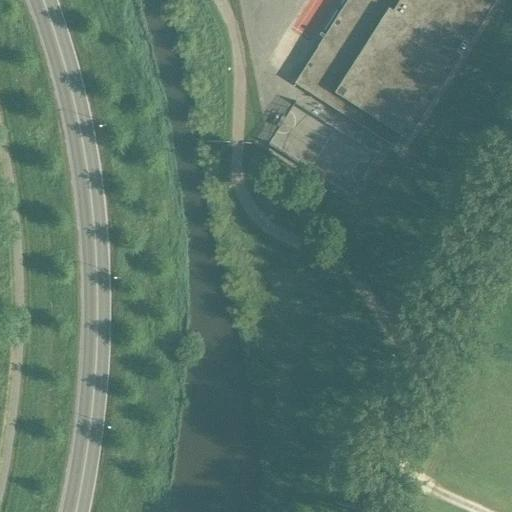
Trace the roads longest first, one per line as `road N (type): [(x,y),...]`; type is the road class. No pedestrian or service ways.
road 1 (secondary): [(33,0),(67,107),(89,291),(87,400),(68,511)]
road 2 (secondary): [(83,511),(100,398),(101,240),(80,101),(48,0)]
road 3 (unclassified): [(353,511),(415,362),(511,165)]
